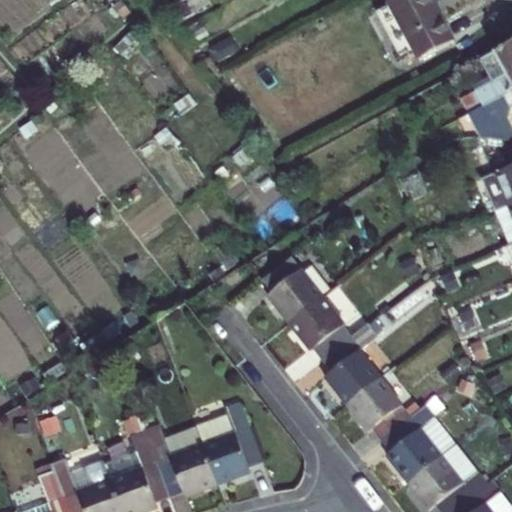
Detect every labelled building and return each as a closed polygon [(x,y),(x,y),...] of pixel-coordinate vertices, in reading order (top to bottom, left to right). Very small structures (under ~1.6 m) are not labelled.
[(478,27),(462,0),(414,0),(440,47),(478,27)] [(229,40),(234,51),(244,46),(239,36),(229,40)] [(475,91),(483,106),(511,90),(511,43),(480,61),(491,82),(475,91)] [(85,69),(90,75),(100,68),(94,61),(85,69)] [(473,142),(511,142),(511,90),(483,106),(462,117),(473,142)] [(45,108),(49,113),(59,105),(54,99),(45,108)] [(0,107),(0,123),(9,118),(2,107),(0,107)] [(511,172),(497,179),(510,210),(511,208),(511,172)] [(261,196),(269,220),(286,214),(278,190),(261,196)] [(267,292),(288,320),(321,295),(292,255),(262,278),(271,289),(267,292)] [(321,295),(288,320),(309,348),(311,346),(320,358),(351,334),(321,295)] [(322,374),(344,402),(378,377),(356,349),(360,346),(351,334),(320,358),(328,370),(322,374)] [(35,357),(46,377),(58,370),(46,350),(35,357)] [(408,417),(378,377),(344,402),(364,429),(368,426),(378,440),(408,417)] [(234,434),(202,445),(217,485),(249,474),(247,470),(262,465),(241,403),(225,408),(234,434)] [(424,406),(408,417),(378,440),(386,451),(383,453),(405,482),(454,445),(424,406)] [(144,430),(169,497),(182,493),(184,497),(217,485),(202,445),(170,457),(165,443),(159,425),(144,430)] [(134,453),(101,464),(118,511),(139,511),(153,507),(152,503),(169,497),(144,430),(128,436),(134,453)] [(170,457),(202,445),(197,432),(165,443),(170,457)] [(95,447),(101,464),(134,453),(128,436),(95,447)] [(454,445),(405,482),(425,509),(432,505),(436,511),(447,511),(470,494),(484,484),(454,445)] [(61,496),(66,511),(118,511),(101,464),(95,447),(95,446),(50,463),(61,496)] [(508,511),(486,483),(484,484),(470,494),(447,511),(508,511)] [(51,511),(66,511),(61,496),(47,500),(51,511)] [(15,511),(51,511),(47,500),(15,511)]
